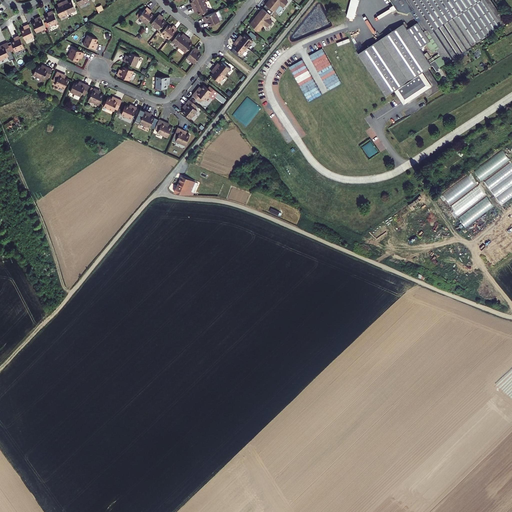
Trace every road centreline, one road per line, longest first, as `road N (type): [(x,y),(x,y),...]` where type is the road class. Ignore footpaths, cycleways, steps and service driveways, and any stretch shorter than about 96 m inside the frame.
road 1 (residential): [(311,0),(157,191)]
road 2 (track): [(157,191),(0,369)]
road 3 (residential): [(214,45),(162,100),(99,67)]
